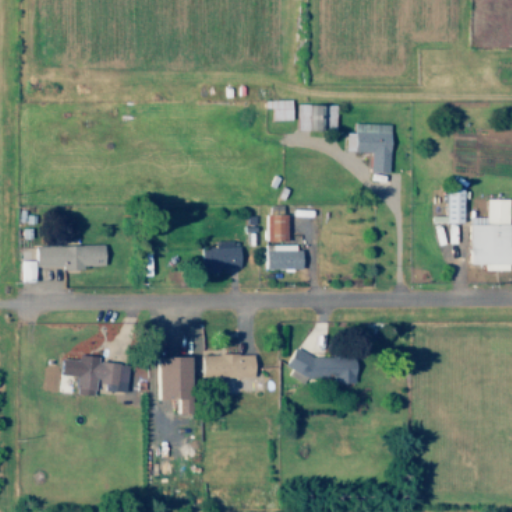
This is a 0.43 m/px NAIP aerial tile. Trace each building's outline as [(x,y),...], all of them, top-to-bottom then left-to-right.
[(331,105),(293,103),(291,129),(330,130),(331,105)] [(384,124),(349,122),(348,132),(340,132),(339,151),(365,152),(364,172),(382,172),(384,124)] [(438,216),(431,216),(431,222),(456,222),(456,189),(439,189),(438,216)] [(504,199),(481,199),(481,216),(463,216),(462,263),(481,263),(481,269),(503,269),(504,199)] [(261,214),(262,241),(281,240),(280,213),(261,214)] [(194,246),(194,271),(214,271),(214,266),(233,266),(233,242),(211,242),(211,246),(194,246)] [(97,243),(28,245),(29,267),(77,266),(77,265),(98,264),(97,243)] [(294,268),(293,244),(266,244),(266,250),(258,250),(259,269),(294,268)] [(28,260),(14,260),(15,281),(28,281),(28,260)] [(247,353),(195,354),(196,377),(247,376),(247,353)] [(88,395),(89,386),(118,389),(121,364),(91,361),(92,356),(72,354),(71,359),(55,358),(53,374),(70,376),(68,393),(88,395)] [(348,377),(348,354),(283,355),(284,378),(348,377)] [(182,356),(148,356),(149,399),(170,399),(170,413),(183,413),(182,356)]
